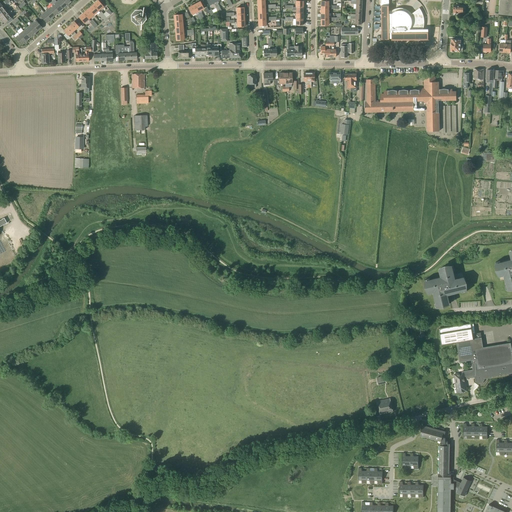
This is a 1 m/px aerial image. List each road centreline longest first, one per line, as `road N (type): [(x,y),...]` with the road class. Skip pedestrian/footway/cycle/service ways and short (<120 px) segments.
road 1 (tertiary): [(20,72),(166,66)]
road 2 (residential): [(390,492),(393,448),(414,436),(415,418),(447,410)]
